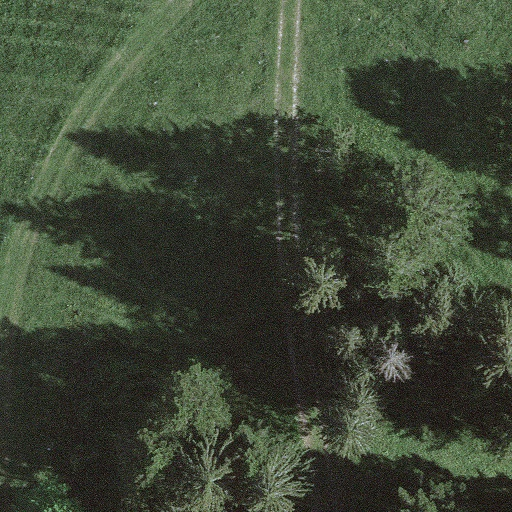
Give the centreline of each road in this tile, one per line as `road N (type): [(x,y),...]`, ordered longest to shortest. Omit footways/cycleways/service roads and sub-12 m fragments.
road 1 (track): [(329,511),(279,228),(288,0)]
road 2 (track): [(0,440),(47,166),(137,49),(188,0)]
